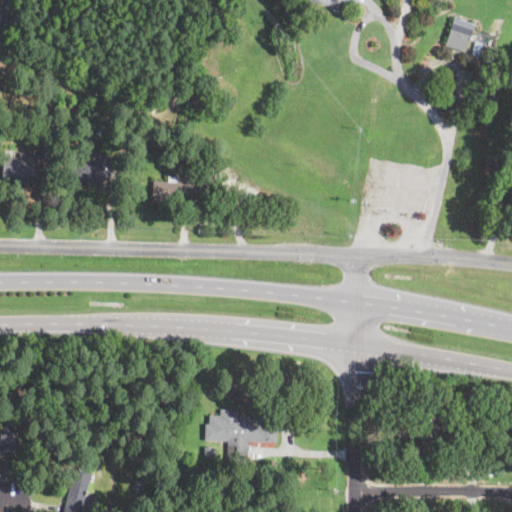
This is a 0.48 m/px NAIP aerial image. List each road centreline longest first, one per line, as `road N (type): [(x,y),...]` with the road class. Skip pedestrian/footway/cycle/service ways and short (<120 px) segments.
road 1 (primary): [(511,326),(267,290),(0,280)]
road 2 (primary): [(0,325),(349,341),(511,368)]
road 3 (residential): [(0,243),(357,256)]
road 4 (residential): [(353,511),(349,341),(357,256)]
road 5 (residential): [(0,53),(196,126)]
road 6 (residential): [(511,491),(353,489)]
road 7 (residential): [(511,262),(357,256)]
